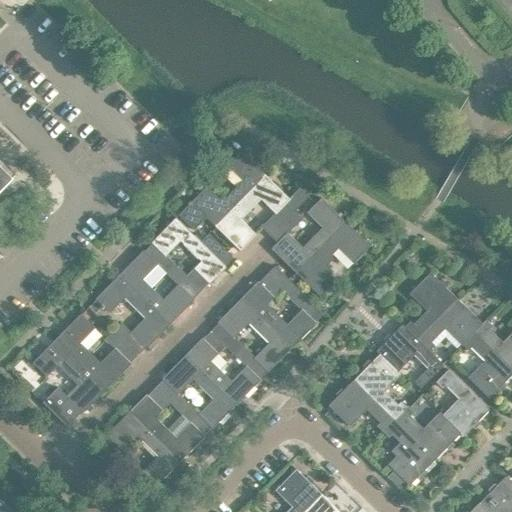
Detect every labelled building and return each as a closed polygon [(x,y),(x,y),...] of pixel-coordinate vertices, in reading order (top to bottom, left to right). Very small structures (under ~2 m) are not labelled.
[(206,217),(215,225),(265,175),(240,151),(226,165),(241,180),(221,200),(206,185),(177,214),(193,230),(206,217)] [(0,191),(12,179),(0,166),(0,191)] [(289,199),(265,175),(215,225),(239,249),(255,233),(240,218),(260,198),(274,212),(261,226),(269,234),(293,209),(307,195),(300,188),(289,199)] [(281,258),(275,265),(288,279),(295,272),(345,221),(321,197),(307,211),(322,226),(302,247),(287,232),(301,218),(293,209),(269,234),(276,242),(271,248),(281,258)] [(144,250),(157,263),(157,264),(168,275),(176,266),(165,255),(179,241),(200,261),(186,276),(200,290),(208,283),(209,284),(226,267),(225,266),(233,258),(208,233),(200,242),(175,217),(150,242),(152,243),(144,250)] [(370,245),(345,221),(295,272),(319,296),(336,280),(329,273),(332,270),(326,265),(332,259),(332,253),(337,247),(353,262),(370,245)] [(194,299),(192,298),(200,290),(186,276),(176,266),(168,275),(177,284),(163,299),(142,278),(157,264),(157,263),(144,250),(143,249),(119,274),(170,324),(194,299)] [(291,298),(299,290),(288,279),(275,265),(266,274),(281,289),(291,298)] [(441,279),(439,281),(430,272),(408,293),(425,310),(412,323),(409,320),(404,326),(403,326),(416,338),(456,298),(441,282),(443,280),(441,279)] [(95,313),(100,307),(102,309),(104,307),(109,312),(110,311),(124,297),(144,317),(130,332),(120,323),(112,330),(137,355),(144,347),(145,348),(170,324),(119,274),(95,298),(96,299),(89,307),(95,313)] [(287,324),(266,303),(281,289),(266,274),(259,282),(257,280),(241,297),(292,347),(316,323),(315,322),(323,313),(299,290),(291,298),(302,309),(287,324)] [(268,343),(254,357),(253,357),(266,371),(267,372),(292,347),(241,297),(217,321),(218,323),(211,330),(225,345),(224,345),(235,355),(243,347),(233,337),(248,322),(268,343)] [(461,345),(462,344),(461,344),(473,332),(482,323),(481,323),(472,313),(474,311),(473,310),(470,312),(456,298),(416,338),(428,351),(429,350),(434,345),(431,342),(444,328),(461,345)] [(129,362),(137,355),(112,330),(104,339),(104,340),(105,339),(114,348),(99,363),(79,343),(94,327),(80,313),(56,338),(106,388),(131,363),(129,362)] [(482,323),(473,332),(511,369),(511,331),(502,341),(489,328),(492,325),(485,319),(481,323),(482,323)] [(104,339),(112,330),(106,324),(102,328),(101,336),(104,339)] [(401,324),(386,340),(384,337),(382,339),(385,341),(375,351),(378,353),(400,374),(401,373),(398,371),(414,354),(427,367),(413,381),(420,387),(443,364),(429,350),(428,351),(416,338),(403,326),(404,326),(401,324)] [(259,378),(266,371),(253,357),(254,357),(243,347),(235,355),(245,365),(231,380),(210,360),(224,345),(225,345),(211,330),(203,338),(202,337),(185,353),(236,404),(260,379),(259,378)] [(501,389),(499,387),(511,373),(511,369),(473,332),(461,344),(462,344),(467,350),(470,347),(484,360),(467,377),(488,398),(498,388),(500,391),(501,389)] [(49,395),(73,419),(81,411),(82,412),(106,388),(56,338),(32,362),(46,376),(61,361),(82,381),(67,396),(58,387),(57,386),(49,395)] [(198,414),(211,427),(212,428),(236,404),(185,353),(161,378),(162,379),(155,387),(169,401),(179,412),(187,403),(177,393),(192,379),(212,399),(198,414)] [(367,364),(353,379),(394,418),(406,406),(400,400),(397,403),(384,390),(400,374),(378,353),(369,363),(367,361),(365,362),(367,364)] [(480,422),(481,421),(479,419),(488,409),(447,369),(435,381),(441,388),(444,385),(457,398),(442,414),(441,414),(460,433),(462,436),(478,420),(480,422)] [(335,394),(337,396),(328,405),(349,426),(366,409),(379,422),(376,425),(382,431),(394,418),(353,379),(338,394),(336,392),(335,394)] [(203,435),(211,427),(198,414),(187,403),(179,412),(190,422),(175,437),(154,416),(169,401),(155,387),(147,395),(146,394),(130,410),(180,460),(204,436),(203,435)] [(406,406),(394,418),(435,458),(449,444),(451,446),(453,444),(450,442),(460,433),(441,414),(442,414),(439,411),(422,428),(409,415),(412,412),(406,406)] [(106,434),(107,436),(99,443),(124,468),(132,459),(122,450),(136,436),(156,456),(142,471),(156,485),(180,460),(130,410),(106,434)] [(394,418),(382,431),(388,436),(391,433),(400,441),(391,450),(396,455),(388,463),(394,469),(388,476),(401,489),(408,483),(410,485),(419,475),(421,477),(422,476),(420,474),(435,458),(394,418)] [(304,511),(322,494),(306,479),(308,476),(306,475),(304,477),(295,468),(274,490),(291,506),(285,511),(304,511)] [(479,502),(489,511),(511,511),(511,483),(505,476),(495,485),(493,483),(492,485),(494,487),(479,502)] [(322,494),(304,511),(339,511),(338,511),(341,509),(339,507),(337,509),(322,494)] [(489,511),(479,502),(469,511),(489,511)]
